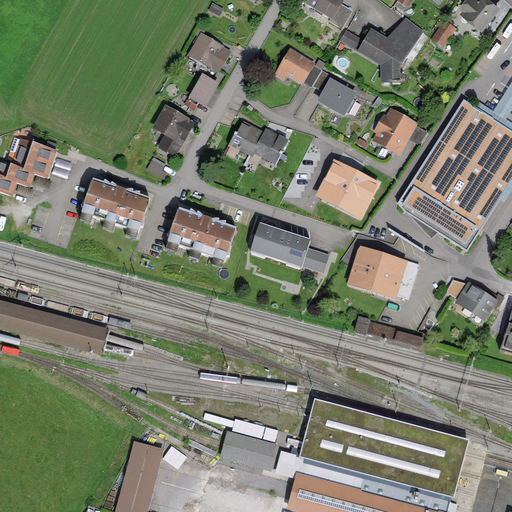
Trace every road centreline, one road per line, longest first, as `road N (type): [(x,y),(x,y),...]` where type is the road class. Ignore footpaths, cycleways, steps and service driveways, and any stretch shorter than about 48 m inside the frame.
road 1 (residential): [(393,175),(231,88)]
road 2 (residential): [(54,234),(78,174),(89,167),(171,194),(183,181)]
road 3 (residential): [(183,181),(336,231)]
